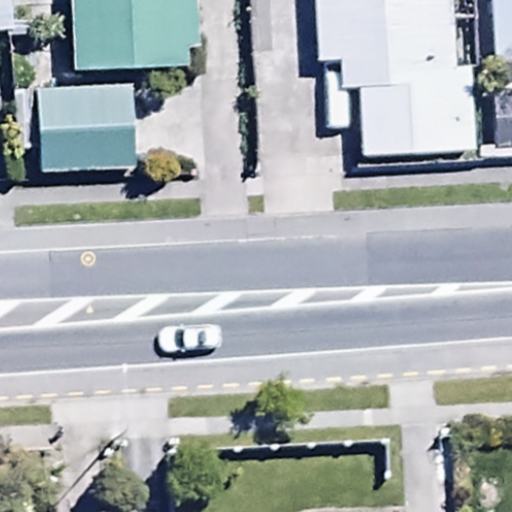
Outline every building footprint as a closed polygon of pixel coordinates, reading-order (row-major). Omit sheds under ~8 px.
[(66,0),(70,82),(187,78),(184,0),(66,0)] [(309,0),(312,78),(332,77),(333,103),(354,102),(356,168),(468,164),(465,77),(446,78),(443,0),(309,0)] [(511,75),(511,0),(484,0),(488,76),(511,75)] [(33,98),(35,184),(128,181),(125,95),(33,98)] [(511,109),(486,110),(487,153),(511,152),(511,109)]
